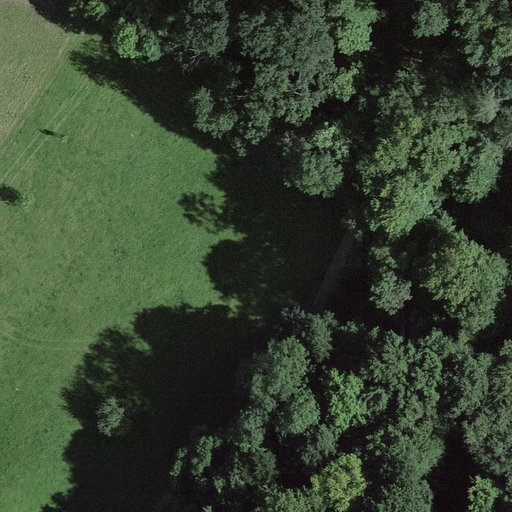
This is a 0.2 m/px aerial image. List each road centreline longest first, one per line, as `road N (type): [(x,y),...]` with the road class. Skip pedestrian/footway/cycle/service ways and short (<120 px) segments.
road 1 (track): [(391,148),(234,511)]
road 2 (track): [(393,511),(416,328),(406,183),(391,148)]
road 3 (track): [(148,0),(293,70),(391,148)]
road 4 (track): [(436,0),(391,148)]
